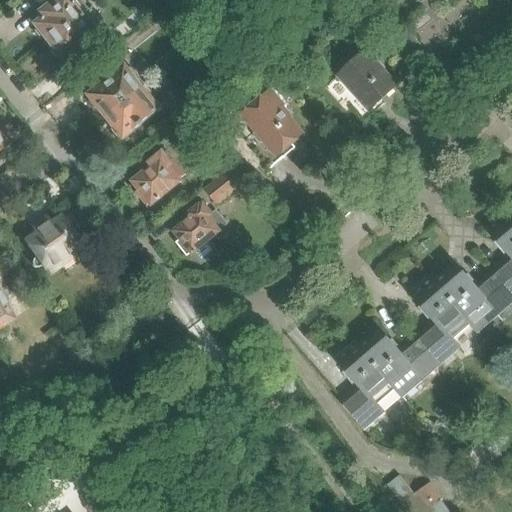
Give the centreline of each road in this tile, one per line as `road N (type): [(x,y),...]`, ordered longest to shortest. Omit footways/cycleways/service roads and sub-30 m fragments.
road 1 (residential): [(172,291),(271,302),(511,96)]
road 2 (residential): [(172,291),(63,152)]
